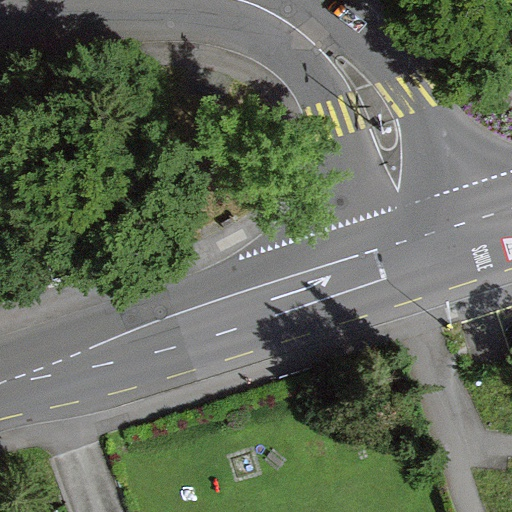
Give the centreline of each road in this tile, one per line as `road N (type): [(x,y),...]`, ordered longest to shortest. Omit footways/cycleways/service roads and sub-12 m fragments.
road 1 (secondary): [(366,271),(0,392)]
road 2 (secondary): [(499,226),(418,89),(346,33),(290,24)]
road 3 (secondary): [(290,24),(321,89),(366,271)]
road 4 (secondary): [(499,226),(366,271)]
